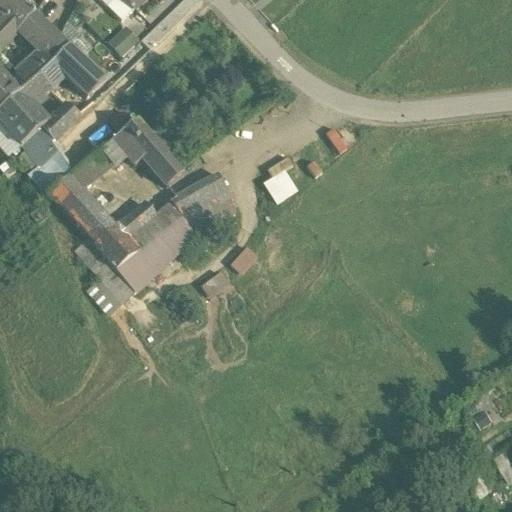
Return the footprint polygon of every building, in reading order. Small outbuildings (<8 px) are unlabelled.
[(32,20),(8,0),(0,0),(0,25),(1,26),(15,39),(32,20)] [(115,4),(111,0),(100,0),(97,3),(121,27),(133,14),(123,4),(115,4)] [(111,0),(115,4),(123,4),(133,14),(134,14),(148,0),(111,0)] [(32,20),(15,39),(38,61),(49,72),(67,55),(32,20)] [(0,54),(15,39),(1,26),(0,26),(0,54)] [(108,46),(121,63),(141,47),(127,31),(108,46)] [(67,55),(49,72),(63,85),(78,100),(84,107),(102,88),(67,55)] [(38,61),(15,83),(14,88),(23,98),(26,95),(36,85),(49,72),(38,61)] [(49,72),(36,85),(49,99),(63,85),(49,72)] [(0,118),(17,103),(0,84),(0,118)] [(36,85),(26,95),(26,96),(38,109),(49,99),(36,85)] [(26,96),(18,104),(29,117),(38,109),(26,96)] [(17,103),(0,118),(0,137),(17,157),(20,154),(44,134),(29,117),(18,104),(17,103)] [(86,117),(80,111),(76,115),(82,121),(86,117)] [(64,114),(47,131),(59,143),(76,127),(64,114)] [(117,140),(133,128),(123,115),(107,127),(117,140)] [(135,130),(118,144),(128,155),(145,141),(135,130)] [(44,134),(20,154),(35,176),(57,160),(50,150),(59,143),(47,131),(44,134)] [(145,141),(128,155),(131,158),(139,168),(163,197),(180,184),(145,141)] [(72,183),(64,189),(77,203),(110,176),(131,158),(128,155),(118,144),(72,183)] [(131,158),(110,176),(118,186),(139,168),(131,158)] [(57,160),(35,176),(36,178),(26,185),(42,208),(43,206),(64,189),(72,183),(57,160)] [(277,210),(299,196),(285,175),(263,189),(277,210)] [(111,240),(91,258),(110,279),(113,282),(178,228),(225,201),(216,183),(173,207),(173,208),(152,227),(141,214),(111,240)] [(64,189),(43,206),(85,251),(91,258),(111,240),(77,203),(64,189)] [(225,201),(178,228),(192,245),(208,234),(233,216),(225,201)] [(178,228),(113,282),(131,303),(144,293),(180,255),(192,245),(178,228)] [(208,234),(192,245),(198,255),(215,244),(208,234)] [(91,258),(85,251),(73,262),(98,289),(110,279),(91,258)] [(245,280),(258,261),(245,252),(232,271),(245,280)] [(210,304),(229,289),(221,278),(202,293),(210,304)] [(113,282),(110,279),(98,289),(86,300),(107,323),(131,303),(113,282)]
